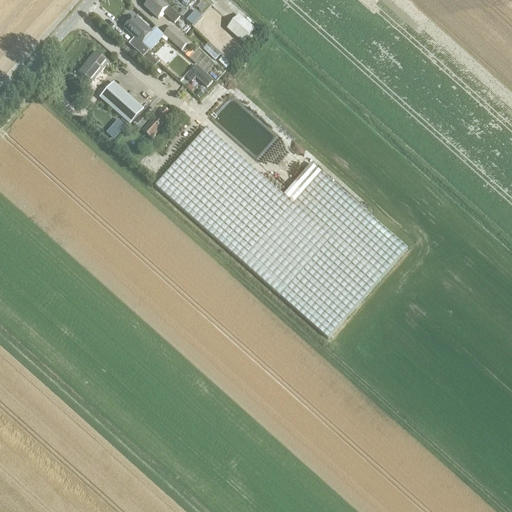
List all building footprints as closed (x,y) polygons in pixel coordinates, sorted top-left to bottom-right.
[(158,19),(169,8),(159,0),(151,0),(145,7),(158,19)] [(193,28),(202,18),(195,12),(186,22),(193,28)] [(125,29),(135,39),(129,45),(143,58),(150,51),(143,45),(153,33),(135,17),(125,29)] [(244,46),(256,32),(239,17),(227,31),(244,46)] [(171,27),(164,35),(170,40),(182,51),(189,43),(171,27)] [(182,51),(170,40),(165,46),(177,57),(182,51)] [(215,61),(220,55),(209,44),(203,50),(215,61)] [(91,83),(108,63),(96,53),(79,73),(91,83)] [(225,69),(230,64),(223,58),(218,62),(225,69)] [(191,75),(187,79),(192,83),(196,79),(207,89),(207,88),(208,87),(211,84),(212,83),(196,68),(190,74),(191,75)] [(215,82),(218,78),(211,72),(208,75),(215,82)] [(130,126),(132,124),(144,110),(114,83),(100,99),(130,126)] [(165,118),(169,114),(163,108),(142,132),(152,140),(161,130),(160,129),(167,120),(165,118)] [(141,117),(134,125),(140,130),(147,122),(141,117)] [(113,142),(126,128),(118,121),(106,135),(113,142)] [(155,185),(242,263),(327,339),(407,251),(321,174),(293,204),(206,127),(155,185)] [(320,174),(311,166),(285,196),(293,203),(320,174)]
